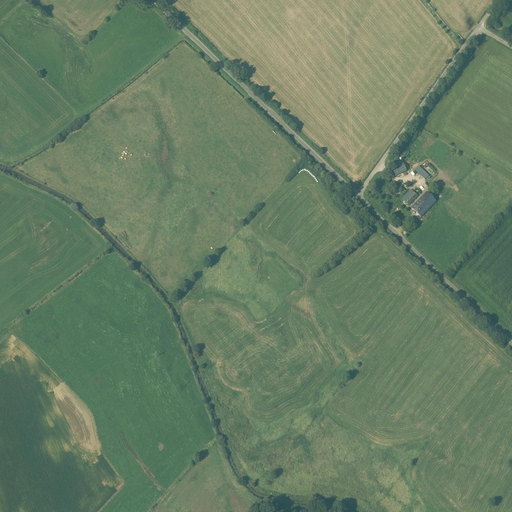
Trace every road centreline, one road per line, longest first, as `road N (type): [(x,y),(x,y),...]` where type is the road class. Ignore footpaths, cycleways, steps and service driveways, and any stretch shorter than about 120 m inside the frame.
road 1 (residential): [(357,195),(153,0)]
road 2 (residential): [(511,344),(357,195)]
road 3 (unclassified): [(357,195),(479,27)]
